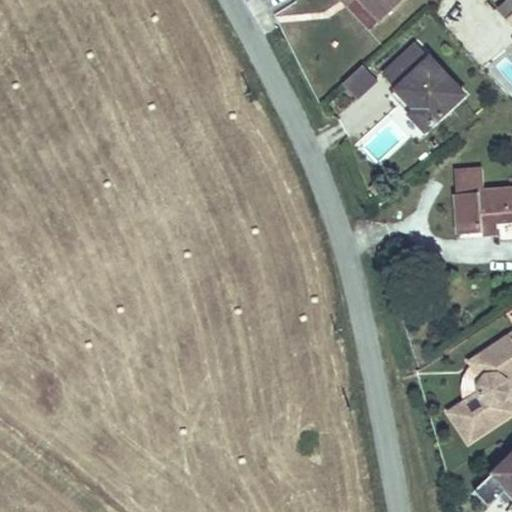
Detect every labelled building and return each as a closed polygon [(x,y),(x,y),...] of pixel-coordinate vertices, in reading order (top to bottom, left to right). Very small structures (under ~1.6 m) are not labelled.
[(357,7),(349,0),(343,0),(341,2),(352,13),(357,7)] [(412,0),(349,0),(357,7),(352,13),(374,36),(412,0)] [(432,58),(399,90),(417,109),(412,114),(428,131),(466,94),(432,58)] [(341,86),(359,103),(380,82),(362,65),(341,86)] [(417,109),(399,90),(394,94),(412,114),(417,109)] [(511,189),(487,191),(485,169),(457,171),(461,234),(484,232),(484,222),(498,222),(511,220),(511,189)] [(484,222),(484,232),(499,231),(498,222),(484,222)] [(470,441),(511,412),(511,404),(507,396),(509,390),(509,387),(508,383),(511,380),(511,334),(471,362),(483,379),(481,382),(480,385),(480,392),(450,412),(470,441)] [(511,455),(492,476),(511,496),(511,455)]
